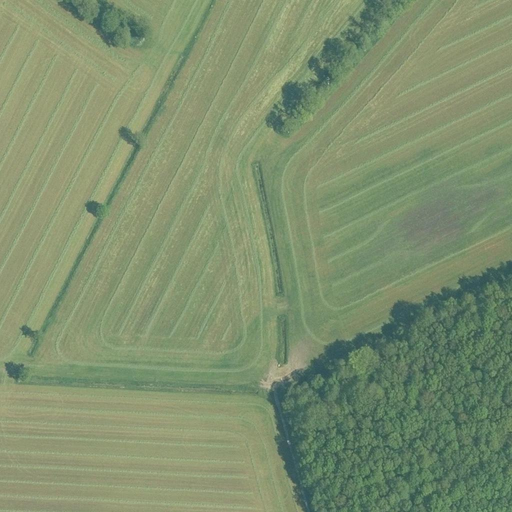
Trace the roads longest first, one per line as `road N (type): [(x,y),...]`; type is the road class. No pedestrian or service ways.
road 1 (track): [(268,316),(272,384),(0,369)]
road 2 (track): [(272,384),(308,511)]
